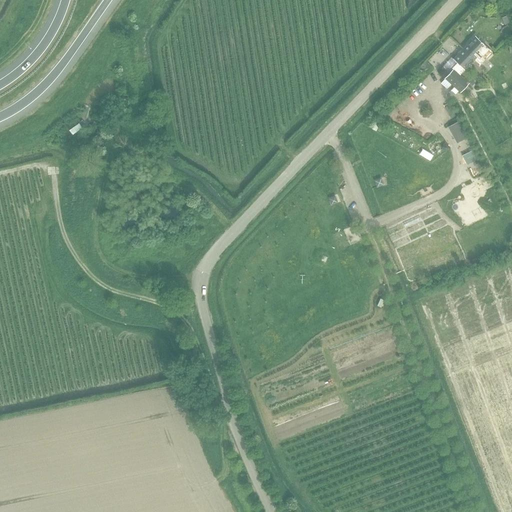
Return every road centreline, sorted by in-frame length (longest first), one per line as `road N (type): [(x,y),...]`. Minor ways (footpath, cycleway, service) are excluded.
road 1 (unclassified): [(271,511),(232,417),(199,279),(218,248),(456,0)]
road 2 (track): [(0,172),(50,162),(67,240),(83,266),(122,294),(173,309),(191,330),(232,417),(229,470),(213,483)]
road 3 (track): [(87,103),(109,86),(117,110),(96,221),(101,257),(131,277),(199,279)]
road 4 (motorway): [(0,117),(49,81),(111,0)]
